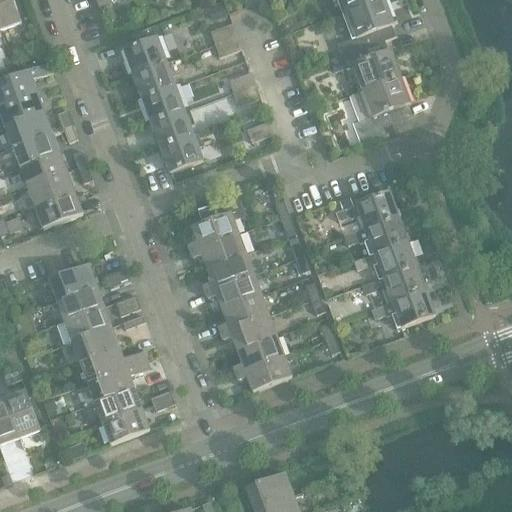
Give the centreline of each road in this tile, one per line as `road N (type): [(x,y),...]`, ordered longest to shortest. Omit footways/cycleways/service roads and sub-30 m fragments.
road 1 (residential): [(430,0),(459,78),(433,144),(331,178),(295,155)]
road 2 (tertiary): [(217,454),(456,365)]
road 3 (residential): [(217,454),(131,217)]
road 4 (residential): [(131,217),(52,0)]
road 5 (residential): [(131,217),(295,155)]
road 6 (tertiary): [(63,511),(217,454)]
road 7 (residential): [(131,217),(0,266)]
